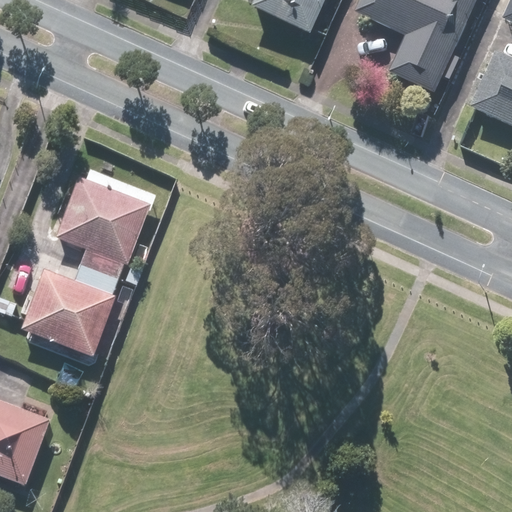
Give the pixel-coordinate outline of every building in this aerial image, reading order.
[(250,0),(246,9),(307,37),(323,0),(250,0)] [(389,75),(435,97),(479,0),(362,0),(355,16),(406,39),(389,75)] [(511,0),(502,20),(511,24),(511,59),(496,53),(470,110),(511,128),(511,0)] [(52,239),(84,251),(72,284),(41,272),(17,333),(91,361),(114,300),(109,298),(121,266),(124,267),(147,207),(75,179),(52,239)] [(0,480),(22,489),(47,422),(0,404),(0,480)]
